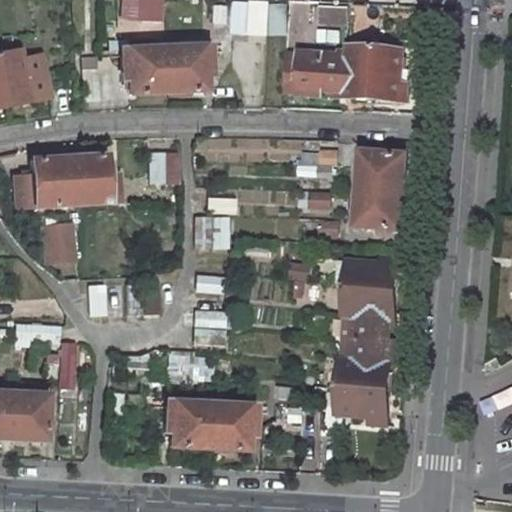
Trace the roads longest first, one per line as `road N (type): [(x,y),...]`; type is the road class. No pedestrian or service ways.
road 1 (residential): [(462,134),(185,123)]
road 2 (residential): [(185,123),(188,272),(178,318),(142,338),(104,339)]
road 3 (tertiary): [(462,134),(440,406)]
road 4 (residential): [(0,493),(249,511)]
road 5 (residential): [(185,123),(0,142)]
road 6 (tertiary): [(474,0),(462,134)]
